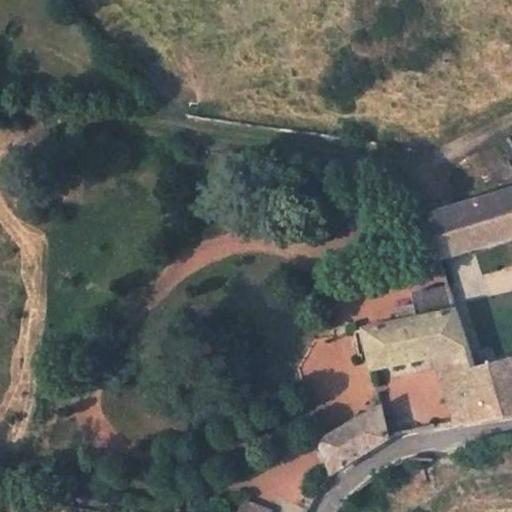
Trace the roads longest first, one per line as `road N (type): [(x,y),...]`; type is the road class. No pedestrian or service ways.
road 1 (track): [(511,124),(425,155),(392,156),(0,104)]
road 2 (unclassified): [(511,428),(458,432),(379,458),(324,511)]
